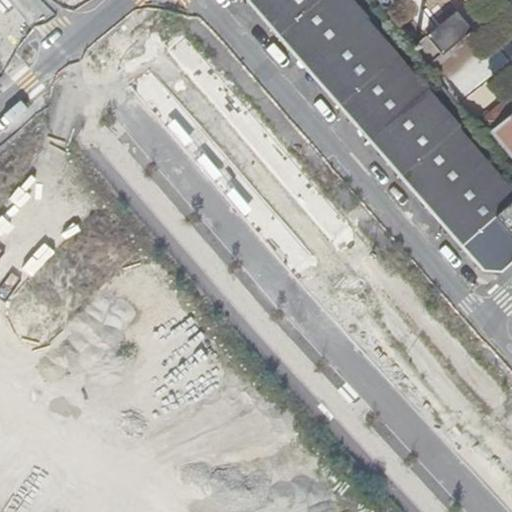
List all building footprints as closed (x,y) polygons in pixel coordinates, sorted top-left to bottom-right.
[(246,0),(322,87),(353,61),(350,57),(301,0),(246,0)] [(301,0),(350,57),(358,51),(385,29),(382,26),(387,22),(369,0),(301,0)] [(451,50),(455,46),(472,32),(456,13),(413,49),(432,72),(451,56),(448,52),(451,50)] [(388,23),(387,22),(382,26),(385,29),(358,51),(449,160),(480,133),(388,23)] [(511,250),(511,172),(490,145),(480,133),(449,160),(358,51),(350,57),(353,61),(411,130),(464,193),(505,242),(511,250)] [(357,128),(381,156),(411,130),(353,61),(322,87),(357,128)] [(511,99),(484,123),(487,126),(491,132),(511,114),(511,99)] [(511,114),(491,132),(511,157),(511,114)] [(488,135),(491,132),(487,126),(483,129),(488,135)] [(391,167),(435,218),(464,193),(411,130),(381,156),(391,167)] [(440,224),(477,266),(505,242),(464,193),(435,218),(440,224)] [(500,273),(511,262),(511,250),(505,242),(477,266),(478,268),(480,270),(500,273)]
